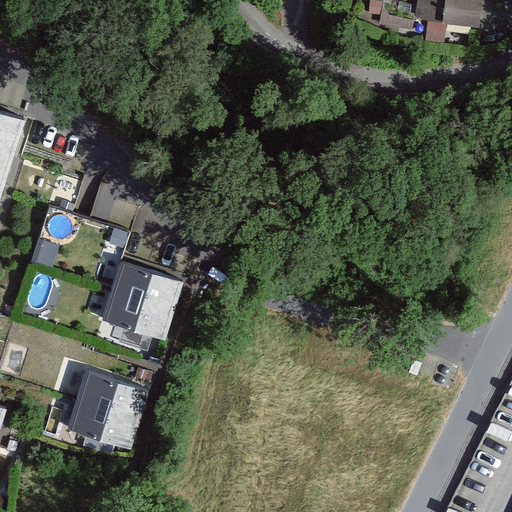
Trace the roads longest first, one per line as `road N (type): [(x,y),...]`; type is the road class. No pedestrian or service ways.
road 1 (residential): [(0,50),(90,107),(180,231),(276,300),(504,348)]
road 2 (residential): [(297,52),(383,82),(451,78),(511,61)]
road 3 (residential): [(504,348),(427,511)]
